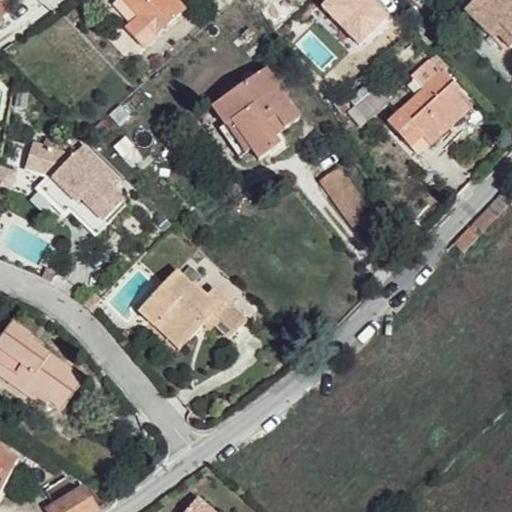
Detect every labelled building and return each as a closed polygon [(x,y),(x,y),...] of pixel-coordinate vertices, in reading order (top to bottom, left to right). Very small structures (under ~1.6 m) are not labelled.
[(123,0),(141,18),(129,30),(146,49),(187,11),(177,0),(123,0)] [(368,0),(333,0),(325,9),(327,12),(358,43),(362,46),(388,20),(368,0)] [(491,36),(494,34),(501,27),(511,38),(511,0),(480,0),(466,14),(491,36)] [(0,24),(10,12),(0,3),(0,24)] [(327,12),(319,20),(350,51),(358,43),(327,12)] [(511,38),(501,27),(494,34),(511,50),(511,49),(511,38)] [(391,125),(414,150),(425,138),(432,147),(447,132),(443,129),(468,106),(458,94),(463,90),(446,74),(444,76),(431,63),(414,79),(426,91),(391,125)] [(269,71),(215,108),(229,127),(235,123),(254,152),(261,161),(282,146),(276,138),(268,126),(279,119),(287,131),(304,119),(269,71)] [(369,84),(351,99),(370,122),(389,107),(369,84)] [(472,110),(468,106),(443,129),(447,132),(472,110)] [(276,138),(287,131),(279,119),(268,126),(276,138)] [(242,160),(254,152),(235,123),(229,127),(223,132),(242,160)] [(425,138),(414,150),(420,157),(432,147),(425,138)] [(35,172),(42,149),(35,146),(27,170),(35,172)] [(74,160),(42,149),(35,172),(55,180),(79,202),(72,210),(100,236),(128,205),(77,158),(74,160)] [(359,224),(374,213),(342,168),(322,181),(354,227),(359,224)] [(49,187),(72,210),(79,202),(55,180),(49,187)] [(510,208),(501,200),(475,227),(484,235),(510,208)] [(387,203),(374,213),(359,224),(370,238),(398,219),(387,203)] [(480,239),(470,231),(457,246),(466,254),(480,239)] [(211,321),(218,328),(232,341),(249,321),(215,291),(208,297),(195,285),(193,288),(178,273),(142,311),(158,327),(169,316),(193,338),(206,326),(211,321)] [(183,350),(193,338),(169,316),(158,327),(183,350)] [(213,332),(218,328),(211,321),(206,326),(213,332)] [(15,323),(0,343),(0,361),(17,374),(11,383),(46,408),(52,400),(64,409),(86,379),(32,341),(34,336),(15,323)] [(17,374),(0,361),(0,374),(11,383),(17,374)] [(0,497),(19,460),(0,449),(0,497)] [(50,511),(98,511),(101,510),(84,489),(56,505),(49,510),(50,511)] [(211,511),(199,502),(190,511),(211,511)]
